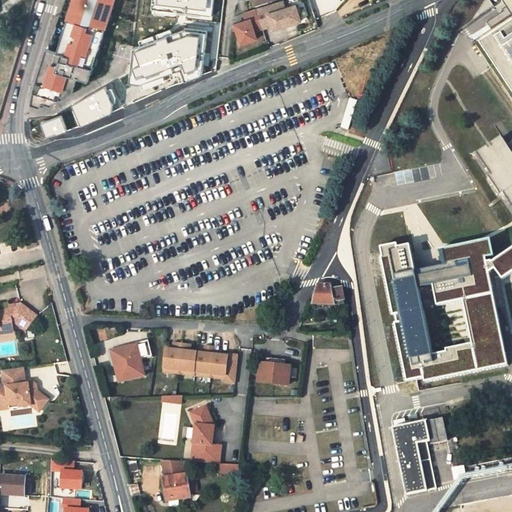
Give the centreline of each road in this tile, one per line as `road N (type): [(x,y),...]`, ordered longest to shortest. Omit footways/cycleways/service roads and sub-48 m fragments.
road 1 (unclassified): [(420,0),(94,140),(20,161)]
road 2 (residential): [(72,321),(284,331),(324,252)]
road 3 (residential): [(324,252),(437,0)]
road 4 (residential): [(379,511),(385,499),(354,294),(324,252)]
road 5 (secondary): [(118,496),(72,321)]
road 6 (secondary): [(72,321),(20,161)]
road 7 (secondary): [(20,161),(19,101),(49,0)]
